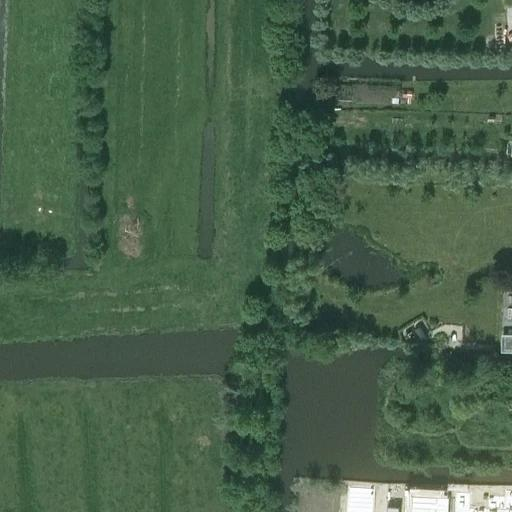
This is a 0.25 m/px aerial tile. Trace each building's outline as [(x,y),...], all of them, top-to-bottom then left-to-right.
[(511,334),(502,334),(502,349),(511,349),(511,334)] [(349,489),(348,511),(372,511),(373,490),(349,489)] [(450,491),(449,511),(482,511),(482,508),(466,507),(466,492),(450,491)] [(407,502),(406,511),(444,511),(445,494),(432,493),(431,503),(407,502)] [(482,508),(482,511),(511,511),(511,493),(500,493),(499,509),(482,508)]
